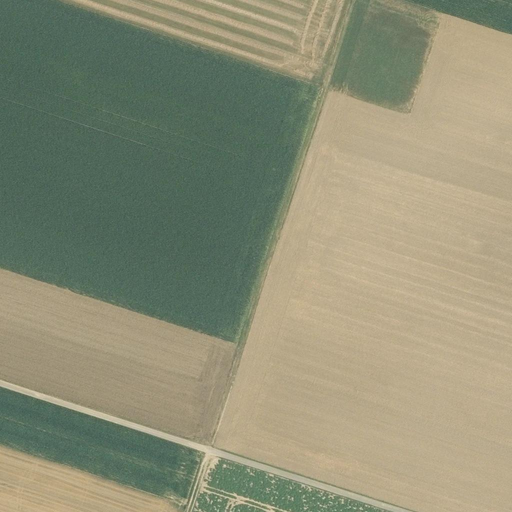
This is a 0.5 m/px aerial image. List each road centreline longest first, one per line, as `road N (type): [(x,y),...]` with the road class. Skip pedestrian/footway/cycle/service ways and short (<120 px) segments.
road 1 (track): [(351,0),(187,511)]
road 2 (track): [(0,383),(399,511)]
road 3 (track): [(30,0),(321,93)]
